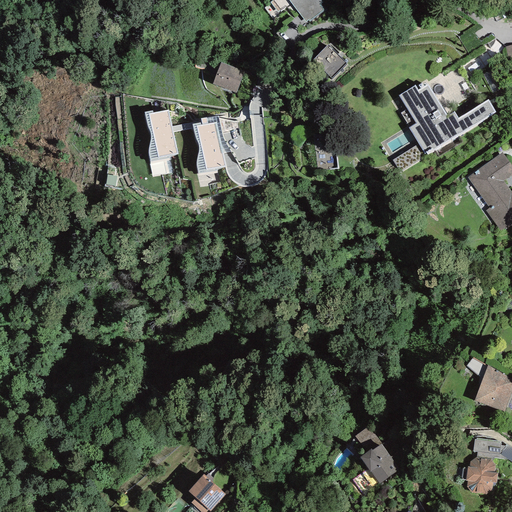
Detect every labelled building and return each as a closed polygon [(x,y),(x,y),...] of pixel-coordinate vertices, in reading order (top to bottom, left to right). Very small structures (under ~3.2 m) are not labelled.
[(272,0),(273,1),(270,2),(278,12),(286,6),(295,18),(299,14),(306,22),(308,20),(309,21),(324,10),(320,4),(322,2),(320,0),(272,0)] [(347,64),(328,45),(313,60),(331,79),(347,64)] [(244,71),(220,62),(212,84),(236,93),(244,71)] [(268,88),(267,73),(257,74),(258,89),(268,88)] [(415,86),(399,96),(407,109),(401,113),(409,127),(408,128),(418,144),(425,155),(496,112),(488,100),(458,118),(454,112),(447,116),(428,84),(417,90),(415,86)] [(152,111),(144,112),(147,125),(148,128),(149,129),(150,131),(151,136),(151,139),(150,143),(149,146),(148,151),(148,154),(150,162),(169,158),(168,156),(178,154),(168,110),(152,113),(152,111)] [(218,116),(206,117),(207,123),(213,122),(220,153),(222,153),(231,151),(228,148),(224,140),(222,135),(218,116)] [(200,123),(192,124),(195,137),(196,140),(197,141),(198,143),(199,148),(199,150),(198,155),(197,158),(196,163),(196,166),(198,174),(217,170),(216,168),(225,166),(222,153),(220,153),(213,122),(207,123),(202,125),(200,125),(200,123)] [(399,172),(425,155),(418,144),(392,160),(399,172)] [(511,174),(511,165),(502,152),(467,177),(489,208),(486,211),(501,232),(511,224),(511,191),(511,192),(503,181),(511,174)] [(109,175),(109,166),(97,166),(97,185),(117,186),(117,175),(109,175)] [(511,390),(511,378),(488,365),(474,400),(504,412),(511,390)] [(354,436),(366,453),(371,449),(372,450),(381,444),(369,426),(354,436)] [(477,452),(476,458),(490,459),(491,460),(495,458),(507,459),(500,454),(506,446),(505,446),(500,445),(501,443),(500,443),(499,441),(476,438),(476,440),(474,439),(473,451),(477,452)] [(366,453),(359,457),(370,472),(371,472),(379,484),(400,469),(381,444),(372,450),(371,449),(366,453)] [(511,447),(506,444),(505,446),(506,446),(500,454),(507,459),(511,462),(511,447)] [(476,458),(470,462),(469,467),(467,467),(467,469),(463,468),(461,480),(466,480),(465,481),(467,481),(466,487),(471,492),(486,494),(491,490),(493,483),(496,484),(497,473),(494,473),(495,466),(491,460),(490,459),(476,458)] [(361,492),(373,485),(362,469),(351,476),(361,492)] [(213,478),(208,473),(206,476),(204,474),(188,491),(195,498),(191,503),(200,511),(206,511),(208,510),(210,511),(226,495),(211,481),(213,478)]
